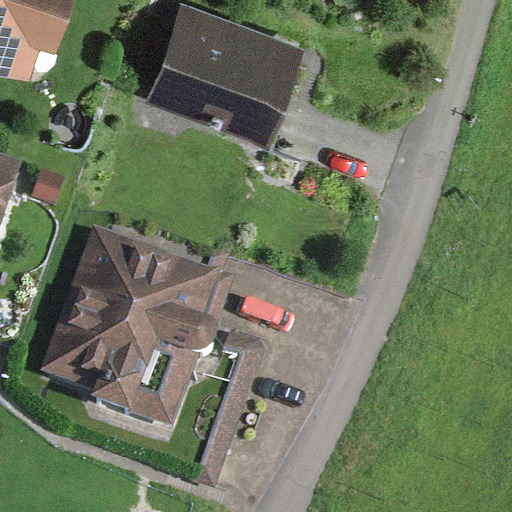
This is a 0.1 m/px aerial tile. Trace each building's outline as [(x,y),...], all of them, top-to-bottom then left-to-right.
[(0,0),(0,67),(37,79),(57,14),(61,0),(0,0)] [(170,1),(135,103),(264,147),(299,44),(170,1)] [(0,164),(0,231),(20,171),(0,164)] [(42,175),(33,198),(55,207),(65,183),(42,175)] [(97,233),(44,376),(97,396),(92,407),(131,422),(132,419),(172,434),(197,363),(203,363),(210,359),(215,350),(217,341),(215,336),(211,329),(203,326),(219,281),(97,233)]
